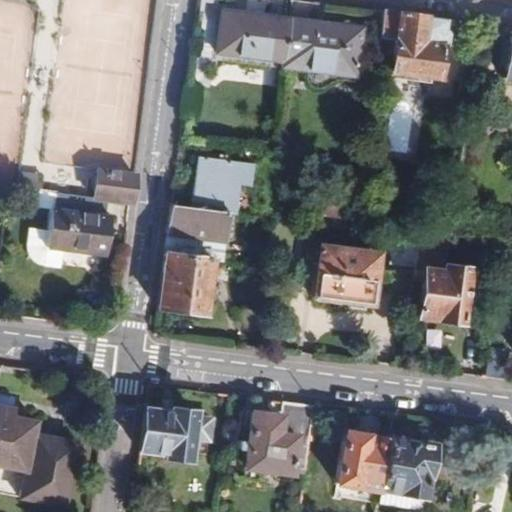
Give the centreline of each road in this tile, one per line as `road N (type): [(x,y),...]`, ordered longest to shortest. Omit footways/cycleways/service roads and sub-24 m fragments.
road 1 (residential): [(130,362),(511,410)]
road 2 (residential): [(178,0),(130,362)]
road 3 (residential): [(130,362),(110,511)]
road 4 (residential): [(0,345),(130,362)]
